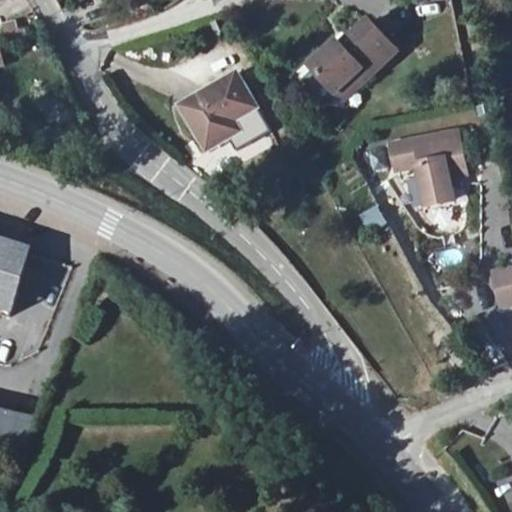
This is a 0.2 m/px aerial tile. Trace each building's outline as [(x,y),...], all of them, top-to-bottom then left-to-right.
[(357,73),(363,80),(392,56),(366,25),(337,49),(330,47),(312,64),(322,76),(319,79),(332,94),(357,73)] [(339,101),(363,80),(357,73),(332,94),(339,101)] [(267,111),(248,76),(192,108),(217,153),(239,142),(235,129),(267,111)] [(464,174),(456,131),(392,143),(396,168),(418,165),(425,205),(452,200),(451,177),(464,174)] [(0,315),(21,321),(37,261),(0,250),(0,315)] [(511,304),(511,274),(495,277),(501,306),(511,304)] [(444,387),(447,394),(460,388),(457,381),(444,387)] [(0,464),(19,468),(41,416),(26,413),(26,419),(0,414),(0,464)]
